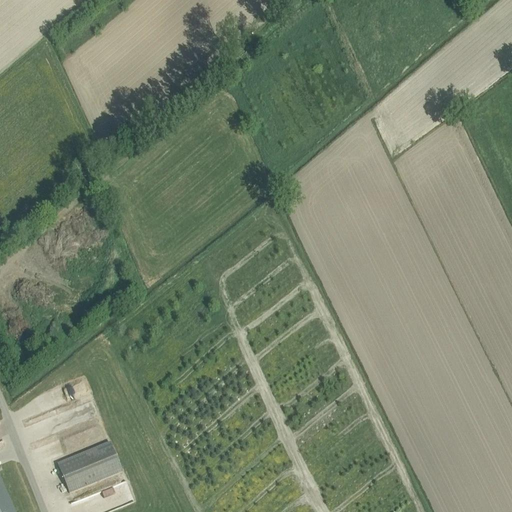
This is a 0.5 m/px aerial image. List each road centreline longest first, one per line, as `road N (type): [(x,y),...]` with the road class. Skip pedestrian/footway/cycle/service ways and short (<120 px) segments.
road 1 (track): [(0,267),(305,0)]
road 2 (unclassified): [(44,511),(0,398)]
